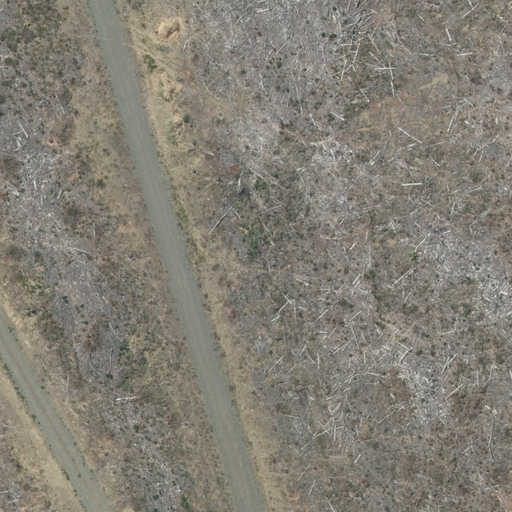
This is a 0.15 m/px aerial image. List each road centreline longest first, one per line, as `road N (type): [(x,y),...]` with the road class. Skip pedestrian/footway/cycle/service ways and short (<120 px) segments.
road 1 (track): [(232,511),(88,0)]
road 2 (track): [(105,511),(0,344)]
